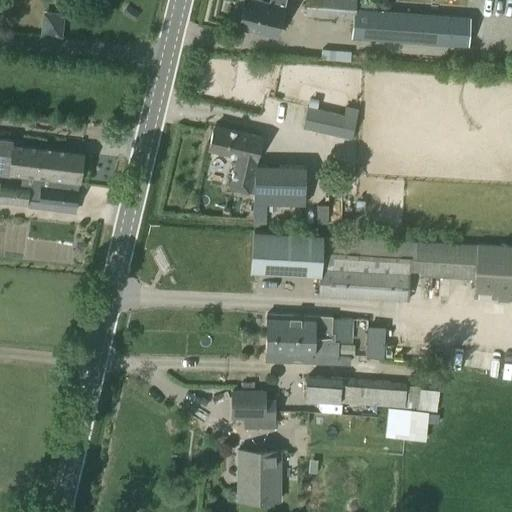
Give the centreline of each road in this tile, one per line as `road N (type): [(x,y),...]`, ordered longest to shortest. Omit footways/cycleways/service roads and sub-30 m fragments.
road 1 (tertiary): [(61,511),(167,65)]
road 2 (residential): [(167,65),(0,40)]
